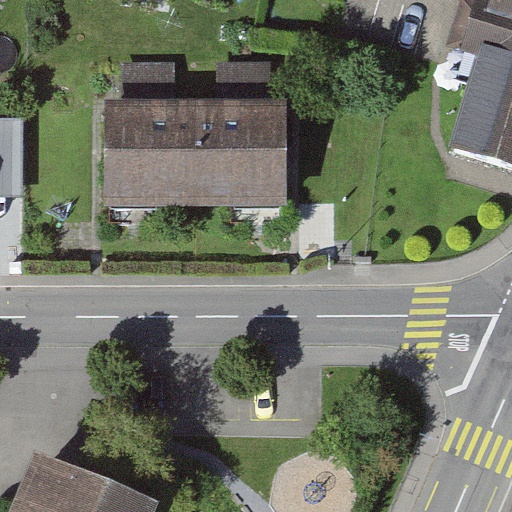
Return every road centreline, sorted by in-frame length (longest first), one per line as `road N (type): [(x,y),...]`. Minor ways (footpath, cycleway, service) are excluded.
road 1 (tertiary): [(0,317),(511,314)]
road 2 (secondary): [(457,511),(511,387)]
